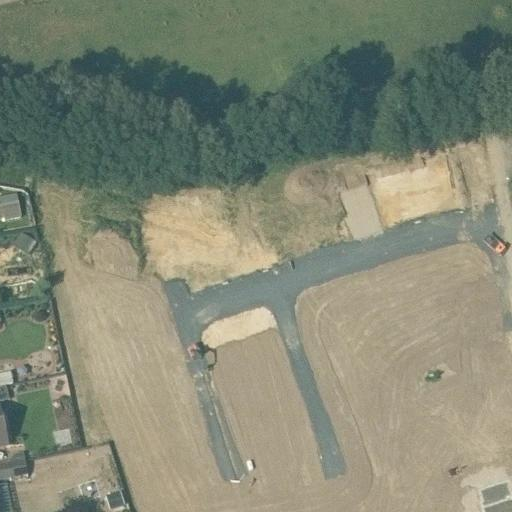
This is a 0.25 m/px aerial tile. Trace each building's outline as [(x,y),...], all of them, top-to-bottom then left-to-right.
[(423,170),(429,192),(453,186),(445,152),(424,158),(427,169),(423,170)] [(423,170),(378,180),(386,214),(431,203),(429,192),(423,170)] [(16,197),(1,200),(6,221),(20,218),(16,197)] [(454,346),(471,341),(467,327),(433,338),(438,352),(454,346)] [(454,346),(468,387),(500,376),(487,336),(471,341),(454,346)] [(10,375),(0,376),(0,388),(12,386),(10,375)] [(25,465),(9,468),(12,480),(12,484),(28,480),(25,465)] [(9,467),(0,468),(0,482),(12,480),(9,468),(9,467)] [(511,511),(511,493),(481,503),(484,511),(511,511)]
